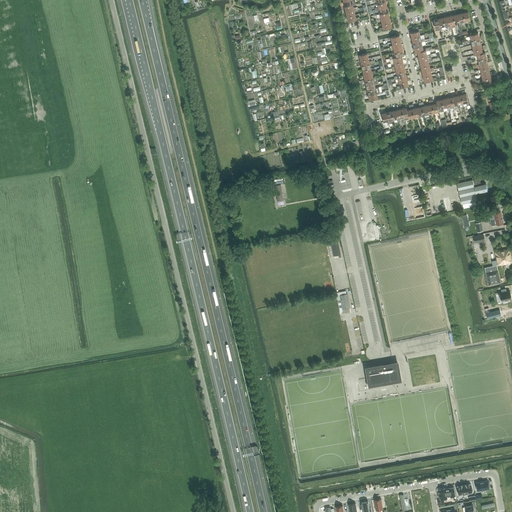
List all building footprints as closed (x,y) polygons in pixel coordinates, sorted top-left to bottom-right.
[(412,38),(420,36),(419,31),(422,30),(422,28),(418,29),(419,30),(413,32),(410,32),(412,38)] [(316,39),(321,38),(321,32),(316,33),(316,36),(313,36),(314,44),(316,44),(316,39)] [(322,60),(323,61),(328,60),(327,52),(318,53),(319,60),(322,60)] [(490,113),(492,113),(492,112),(498,111),(495,101),(489,103),(491,110),(489,110),(490,113)] [(341,145),(349,144),(348,136),(340,137),(341,145)] [(487,190),(486,184),(481,185),(481,183),(480,178),(472,180),(457,183),(462,204),(477,200),(476,193),(487,190)] [(281,184),(275,185),(278,201),(284,200),(281,184)] [(353,238),(358,237),(351,206),(347,207),(350,219),(345,220),(346,222),(350,221),(353,238)] [(493,220),(490,220),(491,226),(496,224),(497,225),(503,223),(502,215),(501,215),(500,212),(493,213),(494,220),(493,220)] [(340,224),(353,296),(359,295),(354,268),(350,269),(349,265),(352,265),(344,223),(340,224)] [(334,255),(341,254),(338,240),(331,242),(334,255)] [(492,261),(493,266),(485,268),(489,285),(501,282),(497,265),(511,262),(509,249),(496,252),(497,256),(496,256),(497,260),(492,261)] [(511,298),(510,291),(506,291),(506,289),(502,289),(502,292),(500,293),(501,301),(511,298)] [(343,309),(350,308),(347,293),(340,295),(343,309)] [(379,383),(384,383),(385,382),(386,382),(401,380),(398,363),(390,364),(386,365),(386,364),(383,365),(382,365),(366,367),(368,377),(368,378),(369,383),(369,385),(379,383)] [(488,482),(488,481),(476,483),(477,490),(489,488),(489,487),(490,486),(490,483),(489,482),(488,482)] [(472,487),(471,486),(470,485),(470,484),(466,485),(465,484),(462,485),(458,486),(459,494),(462,494),(463,494),(464,494),(466,494),(467,494),(468,494),(469,493),(472,492),(472,491),(472,490),(472,489),(472,488),(472,487)] [(455,496),(454,487),(449,488),(449,489),(446,489),(445,488),(444,488),(443,488),(441,488),(440,489),(439,489),(440,494),(439,495),(438,496),(439,498),(440,498),(441,499),(447,498),(447,497),(450,496),(450,497),(455,496)] [(374,500),(376,510),(383,509),(381,499),(374,500)] [(363,511),(370,511),(369,508),(368,501),(361,502),(363,511)] [(474,511),(473,507),(476,507),(475,501),(472,502),(472,505),(465,506),(465,511),(474,511)] [(348,505),(349,511),(357,511),(356,503),(348,505)]
